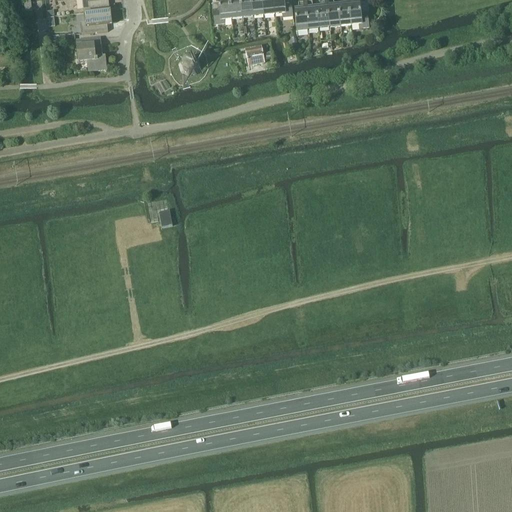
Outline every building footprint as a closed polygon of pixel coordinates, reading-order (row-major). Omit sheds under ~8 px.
[(81,0),(83,11),(109,8),(108,2),(113,1),(113,0),(81,0)] [(231,21),(228,0),(218,0),(219,3),(212,4),(214,26),(224,25),(224,22),(231,21)] [(228,0),(231,21),(242,20),(239,0),(228,0)] [(239,0),(242,20),(252,19),(250,0),(239,0)] [(250,0),(252,19),(263,18),(261,0),(250,0)] [(261,0),(263,18),(273,16),(271,0),(261,0)] [(271,0),(273,16),(281,16),(282,19),(292,18),(290,0),(289,0),(271,0)] [(307,32),(304,0),(297,0),(298,4),(299,3),(299,9),(294,10),(296,33),(307,32)] [(310,0),(304,0),(307,32),(318,31),(316,8),(311,8),(310,2),(311,2),(310,0)] [(321,7),(316,8),(318,31),(329,29),(325,0),(319,0),(319,1),(320,1),(321,7)] [(325,0),(329,29),(340,28),(337,5),(333,6),(332,0),(325,0)] [(342,0),(343,5),(337,5),(340,28),(350,27),(347,0),(342,0)] [(347,0),(350,27),(361,26),(361,29),(369,28),(367,14),(361,14),(360,3),(354,3),(353,0),(347,0)] [(23,2),(25,13),(32,12),(31,1),(23,2)] [(80,24),(82,36),(108,33),(107,27),(112,26),(111,11),(85,14),(86,23),(80,24)] [(98,59),(98,54),(102,53),(100,39),(76,42),(78,64),(87,64),(88,73),(107,71),(105,58),(98,59)] [(263,62),(262,55),(261,49),(245,51),(248,67),(264,64),(263,62)] [(269,53),(262,55),(263,62),(270,60),(269,53)] [(179,66),(180,74),(182,75),(185,77),(187,78),(194,76),(198,69),(197,61),(190,58),(182,60),(180,63),(179,66)] [(158,214),(159,222),(161,230),(172,228),(171,227),(169,213),(168,213),(158,214)]
